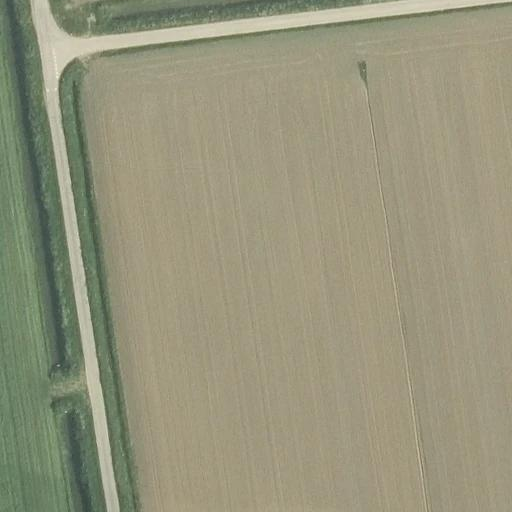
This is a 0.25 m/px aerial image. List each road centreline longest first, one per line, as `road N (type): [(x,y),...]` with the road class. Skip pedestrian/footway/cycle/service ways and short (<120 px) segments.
road 1 (unclassified): [(109,511),(42,54)]
road 2 (unclassified): [(42,54),(480,0)]
